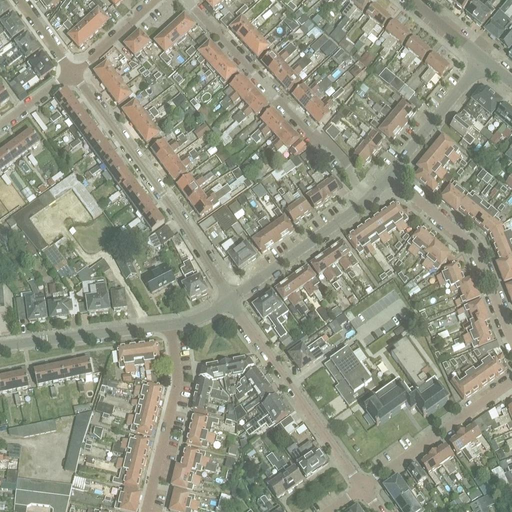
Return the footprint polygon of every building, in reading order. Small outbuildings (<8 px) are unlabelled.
[(60,0),(46,0),(42,3),(44,5),(44,7),(46,9),(47,9),(48,11),(58,3),(60,0)] [(116,8),(123,1),(122,0),(98,0),(109,11),(114,6),(116,8)] [(218,7),(221,4),(217,0),(203,0),(215,13),(219,9),(218,7)] [(342,15),(346,18),(360,0),(346,0),(346,1),(351,4),(342,15)] [(360,0),(346,18),(349,20),(350,18),(357,10),(362,14),(371,3),(371,2),(371,1),(370,0),(360,0)] [(463,12),(466,9),(473,0),(457,0),(454,4),(463,12)] [(467,16),(470,20),(471,19),(474,21),(490,0),(484,0),(483,2),(479,0),(478,0),(476,3),(469,12),(466,15),(467,16)] [(476,25),(480,28),(481,27),(482,27),(484,24),(495,11),(491,8),(497,0),(490,0),(474,21),(477,24),(476,25)] [(499,43),(499,42),(507,33),(506,32),(511,24),(511,22),(510,21),(511,19),(511,0),(509,0),(484,31),(499,43)] [(5,5),(3,3),(0,5),(0,18),(9,12),(8,10),(9,9),(7,6),(5,5)] [(297,9),(291,3),(287,7),(293,13),(297,9)] [(94,14),(91,17),(102,29),(109,22),(97,8),(93,4),(89,7),(94,14)] [(72,5),(68,8),(76,16),(79,13),(72,5)] [(375,6),(373,9),(366,17),(371,21),(362,32),(365,34),(383,13),(380,10),(380,8),(377,6),(376,6),(375,6)] [(292,17),(297,22),(301,19),(304,16),(299,11),(292,17)] [(68,21),(68,22),(59,13),(56,16),(50,23),(53,25),(58,18),(65,25),(64,26),(70,33),(67,36),(80,49),(87,42),(76,30),(68,21)] [(230,13),(221,22),(228,29),(237,21),(230,13)] [(387,15),(383,13),(365,34),(360,42),(363,45),(367,40),(366,39),(368,37),(369,37),(371,35),(374,31),(378,35),(391,19),(390,18),(391,17),(388,15),(387,15)] [(0,36),(4,34),(18,23),(16,21),(17,19),(15,16),(13,17),(12,15),(0,23),(0,28),(1,30),(0,30),(0,36)] [(197,29),(185,15),(177,22),(188,34),(191,31),(193,33),(197,29)] [(318,15),(312,22),(317,27),(323,20),(318,15)] [(299,27),(289,16),(286,19),(283,22),(293,33),(299,27)] [(94,36),(102,29),(91,17),(87,20),(86,18),(82,22),(94,36)] [(231,29),(238,37),(249,26),(246,23),(248,21),(244,17),(231,29)] [(511,19),(510,21),(511,22),(511,24),(506,32),(507,33),(499,42),(504,46),(504,48),(506,49),(508,49),(509,51),(511,48),(511,47),(511,19)] [(309,21),(303,27),(308,33),(315,27),(309,21)] [(87,42),(94,36),(82,22),(78,26),(79,27),(76,30),(87,42)] [(185,37),(188,34),(177,22),(170,29),(183,43),(187,39),(185,37)] [(382,47),(385,50),(403,29),(399,26),(399,24),(397,22),(395,23),(395,22),(386,33),(390,37),(383,45),(382,47)] [(20,25),(18,23),(4,34),(10,42),(24,32),(23,30),(24,29),(21,26),(20,25)] [(238,37),(244,44),(258,32),(254,28),(252,29),(249,26),(238,37)] [(328,26),(323,31),(329,36),(334,31),(328,26)] [(306,36),(309,39),(312,36),(316,41),(322,36),(315,28),(306,36)] [(330,37),(339,46),(345,39),(342,31),(338,28),(330,37)] [(183,43),(170,29),(163,36),(174,47),(177,44),(179,46),(183,43)] [(406,32),(403,29),(385,50),(380,56),(384,59),(390,53),(389,52),(390,51),(397,43),(401,47),(411,35),(410,35),(410,33),(408,31),(406,32)] [(140,32),(132,39),(143,51),(146,48),(148,50),(152,46),(140,32)] [(244,44),(251,51),(263,41),(259,37),(261,36),(258,32),(244,44)] [(4,58),(7,62),(33,43),(31,41),(32,40),(29,36),(28,36),(27,35),(12,45),(15,50),(4,58)] [(174,47),(163,36),(155,43),(165,53),(168,57),(172,52),(170,50),(174,47)] [(203,36),(199,41),(197,42),(201,47),(208,41),(203,36)] [(324,36),(311,48),(316,53),(329,42),(324,36)] [(263,41),(251,51),(258,59),(272,47),(271,46),(276,41),(273,38),(266,44),(263,41)] [(345,38),(345,39),(339,46),(349,54),(354,48),(355,46),(345,38)] [(139,54),(143,51),(132,39),(125,46),(137,60),(141,56),(139,54)] [(415,39),(412,42),(405,50),(410,53),(403,62),(401,64),(405,67),(422,45),(419,42),(419,41),(417,39),(415,39)] [(320,51),(328,58),(337,49),(330,41),(320,51)] [(33,43),(7,62),(5,63),(8,67),(21,58),(24,62),(39,52),(38,50),(39,50),(35,45),(34,46),(33,43)] [(201,66),(205,61),(217,50),(210,43),(197,55),(200,59),(197,61),(201,66)] [(262,63),(269,71),(294,47),(291,44),(284,51),(277,57),(274,53),(262,63)] [(426,48),(422,45),(405,67),(408,69),(410,67),(417,59),(421,63),(430,52),(430,51),(430,49),(428,47),(426,48)] [(297,51),(294,47),(269,71),(276,78),(287,68),(284,64),(291,58),(293,56),(292,55),(297,51)] [(209,65),(207,66),(210,70),(223,57),(217,50),(205,61),(209,65)] [(172,61),(168,57),(165,53),(160,58),(167,66),(172,61)] [(27,65),(31,70),(28,72),(27,71),(16,79),(8,85),(12,89),(47,63),(46,61),(46,60),(44,57),(42,56),(41,55),(27,65)] [(341,60),(348,66),(352,61),(345,55),(341,60)] [(434,55),(432,58),(425,66),(429,70),(423,78),(421,80),(424,82),(442,61),(439,59),(439,57),(436,55),(435,55),(434,55)] [(219,76),(230,65),(223,57),(210,70),(214,74),(216,72),(219,76)] [(283,85),(309,60),(306,57),(297,65),(291,71),(287,68),(276,78),(283,85)] [(283,85),(289,92),(300,82),(297,78),(312,64),(309,60),(283,85)] [(446,64),(442,61),(424,82),(428,85),(429,83),(436,75),(441,79),(450,68),(449,67),(450,66),(447,64),(446,64)] [(101,81),(114,72),(111,68),(113,67),(109,62),(95,73),(101,81)] [(12,89),(18,98),(25,93),(22,89),(36,78),(39,82),(52,72),(52,68),(50,66),(49,65),(47,63),(12,89)] [(378,63),(372,70),(379,76),(384,68),(378,63)] [(238,73),(230,65),(219,76),(222,79),(220,81),(224,85),(238,73)] [(363,73),(357,67),(350,73),(356,79),(363,73)] [(389,86),(396,78),(386,69),(379,77),(389,86)] [(155,82),(153,78),(147,71),(142,75),(147,81),(144,84),(147,88),(155,82)] [(205,75),(201,71),(197,76),(200,79),(205,75)] [(101,81),(107,90),(122,79),(118,74),(116,75),(114,72),(101,81)] [(159,73),(153,78),(155,82),(162,77),(159,73)] [(179,76),(174,81),(178,85),(183,81),(179,76)] [(234,92),(228,98),(230,101),(249,84),(242,77),(230,87),(234,92)] [(399,94),(406,86),(396,78),(389,86),(399,94)] [(107,90),(113,98),(125,88),(123,85),(125,83),(122,79),(107,90)] [(293,97),(300,104),(321,86),(321,85),(318,81),(315,84),(308,90),(305,86),(293,97)] [(240,99),(244,102),(255,92),(249,84),(230,101),(234,105),(240,99)] [(369,89),(363,85),(359,90),(365,95),(369,89)] [(300,104),(307,112),(318,101),(314,97),(321,91),(323,89),(321,86),(300,104)] [(415,94),(406,86),(399,94),(408,102),(413,97),(415,94)] [(0,88),(0,107),(9,101),(0,88)] [(113,98),(119,106),(134,95),(130,90),(128,92),(125,88),(113,98)] [(74,126),(87,117),(67,90),(54,99),(74,126)] [(472,102),(482,110),(493,96),(486,90),(481,90),(472,102)] [(145,92),(140,95),(144,100),(149,97),(145,92)] [(244,115),(262,99),(255,92),(244,102),(247,106),(233,119),(236,122),(244,115)] [(398,110),(411,120),(417,113),(404,103),(395,95),(392,99),(401,107),(398,110)] [(502,103),(493,96),(482,110),(491,117),(502,103)] [(408,102),(418,111),(419,110),(423,105),(413,97),(408,102)] [(307,112),(314,119),(330,103),(333,100),(332,98),(328,99),(321,105),(318,101),(307,112)] [(262,99),(244,115),(236,122),(239,126),(254,113),(257,117),(268,106),(262,99)] [(123,112),(129,120),(142,111),(139,107),(141,106),(138,101),(123,112)] [(185,112),(188,109),(191,107),(187,102),(181,107),(185,112)] [(480,113),(482,110),(472,102),(464,112),(460,117),(474,128),(474,129),(477,131),(479,128),(475,124),(476,123),(475,122),(481,114),(480,113)] [(330,103),(314,119),(320,126),(331,116),(328,112),(334,106),(330,103)] [(404,127),(411,120),(398,110),(395,114),(386,106),(383,110),(392,118),(404,127)] [(499,121),(504,125),(511,115),(511,111),(505,106),(494,120),(498,123),(499,121)] [(191,107),(188,109),(189,111),(182,116),(185,120),(195,114),(191,107)] [(206,107),(198,113),(206,123),(213,117),(206,107)] [(344,107),(338,114),(345,120),(351,112),(344,107)] [(142,111),(129,120),(135,128),(157,112),(154,109),(149,112),(147,113),(144,114),(142,111)] [(265,125),(258,131),(250,138),(253,142),(259,136),(261,134),(279,118),(272,110),(261,121),(265,125)] [(389,122),(386,125),(398,135),(404,127),(392,118),(383,110),(380,114),(389,122)] [(135,128),(141,137),(154,127),(151,123),(153,122),(153,121),(155,120),(154,119),(159,116),(157,112),(135,128)] [(48,130),(35,113),(32,116),(44,133),(48,130)] [(51,120),(54,124),(62,118),(59,114),(51,120)] [(511,132),(511,115),(504,125),(497,134),(501,137),(506,131),(511,134),(511,132)] [(74,126),(93,152),(106,143),(87,117),(74,126)] [(469,135),(474,129),(474,128),(460,117),(450,129),(463,140),(462,141),(470,147),(475,140),(469,135)] [(271,132),(275,136),(286,125),(279,118),(261,134),(264,138),(271,132)] [(392,143),(398,135),(386,125),(383,129),(374,121),(370,125),(380,133),(387,139),(392,143)] [(205,125),(194,134),(199,141),(210,132),(205,125)] [(278,139),(271,145),(264,153),(267,156),(275,149),(293,133),(286,125),(275,136),(278,139)] [(366,142),(377,151),(378,151),(379,151),(381,148),(381,147),(384,143),(379,139),(362,125),(360,129),(370,137),(366,142)] [(326,133),(334,142),(341,133),(333,126),(326,133)] [(164,137),(162,134),(159,129),(156,131),(154,127),(141,137),(147,145),(152,141),(154,145),(164,137)] [(484,129),(480,134),(490,142),(494,137),(484,129)] [(32,131),(4,151),(14,164),(41,144),(32,131)] [(378,151),(377,151),(366,142),(363,145),(347,132),(344,135),(350,140),(372,159),(378,151)] [(217,140),(224,148),(232,141),(225,133),(217,140)] [(300,140),(293,133),(275,149),(278,152),(284,147),(288,151),(300,140)] [(178,139),(181,143),(187,139),(184,135),(178,139)] [(262,140),(259,136),(253,142),(257,145),(262,140)] [(443,137),(437,144),(436,146),(457,162),(460,158),(456,155),(459,151),(443,137)] [(372,159),(350,140),(347,144),(358,152),(353,158),(360,163),(364,167),(367,163),(369,163),(371,161),(370,159),(371,159),(372,159)] [(70,147),(73,151),(82,145),(79,141),(70,147)] [(152,151),(157,159),(178,145),(175,141),(168,147),(164,142),(152,151)] [(295,157),(298,154),(299,153),(306,146),(301,141),(294,149),(290,152),(295,157)] [(93,152),(113,179),(126,170),(119,161),(119,162),(117,159),(114,155),(112,152),(112,151),(106,143),(93,152)] [(493,147),(488,143),(477,157),(482,161),(493,147)] [(173,154),(180,149),(178,145),(157,159),(163,167),(176,158),(173,154)] [(457,162),(436,146),(430,154),(446,167),(449,163),(453,166),(457,162)] [(216,156),(222,165),(231,159),(224,150),(216,156)] [(0,173),(14,164),(4,151),(0,154),(0,173)] [(163,167),(169,175),(197,155),(194,151),(186,157),(179,162),(176,158),(163,167)] [(306,161),(313,156),(310,151),(302,157),(306,161)] [(430,154),(424,160),(423,161),(443,178),(446,174),(442,171),(446,167),(430,154)] [(200,158),(197,155),(169,175),(175,183),(188,174),(185,170),(200,158)] [(28,159),(34,168),(38,165),(32,156),(28,159)] [(233,159),(237,164),(241,160),(237,156),(233,159)] [(295,158),(290,161),(292,164),(296,169),(302,164),(297,157),(295,158)] [(290,161),(281,168),(287,175),(296,169),(292,164),(290,161)] [(423,161),(417,169),(420,171),(414,179),(432,194),(433,194),(438,198),(442,192),(437,188),(438,188),(432,183),(436,178),(440,182),(443,178),(423,161)] [(98,167),(89,173),(92,177),(101,171),(98,167)] [(232,174),(236,180),(242,175),(238,169),(232,174)] [(271,175),(274,178),(276,176),(281,183),(287,178),(280,169),(271,175)] [(113,179),(133,205),(145,196),(139,188),(138,188),(134,182),(131,179),(132,178),(126,170),(113,179)] [(483,171),(477,178),(482,182),(487,175),(483,171)] [(51,180),(54,184),(64,176),(62,172),(51,180)] [(317,178),(332,198),(340,193),(331,180),(327,184),(320,175),(319,173),(315,175),(317,178)] [(64,195),(71,190),(80,183),(74,174),(58,186),(64,195)] [(183,194),(189,202),(202,193),(199,189),(214,178),(211,174),(206,178),(203,180),(183,194)] [(448,174),(445,178),(450,183),(453,179),(448,174)] [(215,196),(195,210),(201,218),(213,210),(221,204),(220,202),(232,193),(232,192),(244,184),(248,189),(253,186),(245,176),(244,177),(242,175),(236,180),(237,181),(229,187),(228,186),(223,190),(215,196)] [(257,175),(251,179),(256,186),(262,182),(257,175)] [(332,198),(317,178),(315,175),(311,178),(319,189),(315,192),(324,204),(332,198)] [(8,187),(11,184),(5,176),(1,178),(8,187)] [(183,194),(203,180),(201,177),(194,182),(190,177),(177,186),(183,194)] [(74,195),(84,188),(82,185),(80,183),(71,190),(74,195)] [(463,190),(459,187),(454,183),(440,200),(448,207),(463,190)] [(307,191),(304,187),(303,184),(299,187),(315,210),(324,204),(315,192),(312,187),(307,191)] [(195,210),(215,196),(223,190),(219,185),(211,191),(212,192),(205,197),(202,193),(189,202),(195,210)] [(252,191),(259,200),(267,195),(260,185),(252,191)] [(58,186),(54,189),(60,198),(64,195),(58,186)] [(74,195),(78,200),(88,193),(85,190),(84,188),(74,195)] [(56,201),(60,198),(54,189),(49,192),(56,201)] [(456,214),(459,210),(470,196),(463,190),(448,207),(456,214)] [(82,205),(91,198),(88,193),(78,200),(82,205)] [(459,210),(466,217),(480,199),(477,197),(472,193),(470,196),(459,210)] [(108,206),(120,197),(118,194),(105,203),(108,206)] [(286,196),(288,198),(303,219),(311,213),(302,201),(298,204),(290,194),(286,196)] [(158,215),(156,212),(153,208),(151,205),(152,205),(145,196),(133,205),(152,232),(165,223),(158,214),(158,215)] [(294,225),(303,219),(288,198),(286,196),(283,198),(284,201),(291,209),(286,213),(294,225)] [(82,205),(86,210),(95,203),(91,198),(82,205)] [(46,208),(39,199),(34,203),(41,211),(46,208)] [(466,217),(474,223),(487,205),(480,199),(466,217)] [(36,215),(41,211),(34,203),(30,206),(36,215)] [(86,210),(89,215),(99,208),(95,203),(86,210)] [(229,208),(233,214),(241,209),(236,203),(229,208)] [(396,203),(387,210),(404,230),(406,229),(403,225),(409,221),(404,215),(396,203)] [(496,212),(487,205),(474,223),(482,229),(496,212)] [(36,215),(30,206),(11,219),(16,225),(18,228),(29,220),(36,215)] [(93,220),(103,213),(99,208),(89,215),(93,220)] [(199,227),(204,234),(218,224),(224,233),(232,228),(237,224),(226,208),(204,223),(199,227)] [(277,225),(286,238),(294,232),(285,219),(278,210),(274,213),(281,222),(277,225)] [(379,215),(389,227),(392,232),(397,229),(400,233),(404,230),(387,210),(379,215)] [(482,229),(489,236),(503,226),(495,220),(499,215),(496,212),(482,229)] [(379,215),(372,221),(387,242),(391,239),(388,235),(392,232),(389,227),(379,215)] [(279,244),(286,238),(277,225),(273,228),(266,218),(262,221),(269,231),(279,244)] [(11,229),(16,225),(11,219),(6,223),(11,229)] [(141,223),(138,219),(125,229),(124,227),(120,230),(132,247),(136,244),(128,233),(141,223)] [(32,225),(29,220),(18,228),(22,233),(32,225)] [(265,234),(261,236),(271,250),(279,244),(269,231),(262,221),(258,224),(265,234)] [(384,245),(387,242),(372,221),(363,227),(372,239),(375,244),(380,240),(384,245)] [(238,236),(243,232),(237,224),(232,228),(238,236)] [(32,225),(22,233),(26,238),(36,230),(32,225)] [(164,245),(161,240),(171,232),(167,226),(156,235),(161,247),(164,245)] [(489,236),(493,245),(511,237),(511,232),(506,235),(503,226),(489,236)] [(371,246),(375,244),(372,239),(363,227),(355,233),(371,254),(375,251),(371,246)] [(408,251),(412,254),(428,234),(421,228),(417,233),(411,240),(407,245),(411,248),(408,251)] [(263,255),(271,250),(261,236),(257,239),(250,229),(246,232),(253,242),(263,255)] [(39,235),(36,230),(26,238),(30,243),(39,235)] [(161,240),(164,245),(175,237),(171,232),(161,240)] [(367,256),(371,254),(355,233),(347,238),(359,255),(364,252),(367,256)] [(436,241),(428,234),(412,254),(416,258),(419,254),(422,257),(435,243),(436,241)] [(39,235),(30,243),(34,247),(43,240),(39,235)] [(511,247),(511,237),(493,245),(497,254),(511,247)] [(59,242),(55,246),(58,250),(59,252),(69,244),(65,238),(59,242)] [(253,262),(256,260),(256,259),(257,258),(247,244),(242,247),(236,238),(231,241),(248,264),(252,261),(253,262)] [(50,250),(43,240),(34,247),(41,256),(43,255),(50,250)] [(244,267),(248,264),(231,241),(227,244),(233,254),(229,257),(239,271),(240,270),(242,270),(244,269),(244,267)] [(342,242),(334,247),(350,269),(351,268),(353,269),(359,265),(342,242)] [(435,243),(422,257),(421,258),(425,262),(421,267),(426,270),(442,249),(435,243)] [(21,252),(27,261),(36,255),(29,245),(21,252)] [(50,250),(43,255),(44,257),(57,273),(58,272),(68,265),(69,265),(59,252),(55,246),(50,250)] [(346,272),(350,269),(334,247),(326,253),(335,265),(339,262),(346,272)] [(511,247),(497,254),(500,263),(511,259),(511,247)] [(112,254),(126,281),(137,275),(130,262),(128,263),(121,249),(112,254)] [(429,272),(433,268),(437,272),(441,267),(447,260),(450,263),(454,260),(450,256),(451,256),(442,249),(426,270),(429,272)] [(14,263),(23,257),(18,251),(9,257),(14,263)] [(319,259),(334,280),(336,283),(340,289),(344,286),(338,278),(342,275),(335,265),(326,253),(319,259)] [(7,273),(15,268),(9,259),(1,265),(7,273)] [(334,280),(319,259),(311,265),(319,277),(323,273),(330,283),(334,280)] [(497,265),(500,274),(511,269),(511,259),(500,263),(497,265)] [(454,260),(450,263),(452,266),(444,270),(446,275),(436,279),(438,283),(440,282),(461,274),(458,264),(457,264),(454,260)] [(94,277),(101,272),(103,270),(99,265),(104,261),(111,271),(104,261),(90,271),(94,277)] [(199,297),(202,296),(203,297),(207,295),(207,294),(208,293),(201,278),(196,280),(194,275),(196,274),(190,261),(183,264),(185,268),(199,297)] [(83,283),(90,282),(96,281),(100,313),(104,313),(105,314),(108,313),(109,312),(111,312),(106,281),(103,277),(88,279),(82,273),(84,271),(78,264),(72,269),(78,277),(83,283)] [(153,294),(176,283),(167,265),(144,277),(153,294)] [(300,272),(315,294),(321,302),(325,299),(319,291),(315,286),(319,283),(307,267),(300,272)] [(196,299),(199,297),(185,268),(181,270),(188,284),(183,286),(190,301),(191,301),(192,302),(196,300),(196,299)] [(511,280),(511,269),(500,274),(504,284),(510,282),(511,280)] [(315,294),(300,272),(291,278),(300,290),(304,288),(311,297),(315,294)] [(449,284),(451,288),(465,283),(461,274),(440,282),(438,283),(439,288),(449,284)] [(300,290),(291,278),(283,284),(299,306),(303,303),(296,293),(300,290)] [(472,280),(465,283),(451,288),(448,289),(450,294),(461,290),(462,294),(476,289),(472,280)] [(35,298),(38,321),(40,321),(41,322),(45,322),(46,320),(47,320),(44,296),(40,296),(38,293),(34,281),(27,283),(29,288),(31,287),(34,295),(35,297),(35,298)] [(95,314),(100,313),(96,281),(90,282),(90,285),(92,298),(87,299),(89,315),(90,314),(92,315),(94,315),(95,314)] [(407,294),(408,293),(414,289),(417,287),(413,282),(403,289),(407,294)] [(13,295),(18,292),(11,283),(7,287),(13,295)] [(352,308),(340,289),(336,283),(332,286),(336,292),(349,311),(352,308)] [(299,306),(283,284),(275,290),(284,302),(288,299),(295,308),(299,306)] [(117,313),(121,313),(121,311),(127,310),(125,292),(117,293),(116,285),(109,285),(111,295),(112,295),(114,312),(116,312),(117,313)] [(417,294),(414,289),(408,293),(410,298),(415,296),(417,294)] [(480,299),(476,289),(462,294),(464,300),(454,303),(449,305),(451,310),(480,299)] [(79,315),(77,301),(74,293),(69,294),(70,299),(58,301),(60,319),(69,318),(68,310),(71,310),(71,316),(79,315)] [(287,313),(283,308),(273,293),(271,294),(270,294),(268,296),(268,297),(263,300),(281,325),(286,321),(282,317),(287,313)] [(60,319),(58,301),(57,295),(53,296),(55,304),(49,305),(51,320),(60,319)] [(38,321),(35,298),(35,297),(26,298),(29,322),(30,322),(31,323),(36,323),(37,321),(38,321)] [(294,343),(281,325),(263,300),(259,303),(257,303),(255,305),(255,306),(253,307),(264,322),(269,318),(276,328),(283,338),(280,340),(286,349),(294,343)] [(466,320),(471,318),(485,312),(482,303),(476,305),(458,312),(459,316),(464,314),(466,320)] [(489,322),(485,312),(471,318),(466,320),(468,325),(463,326),(465,331),(466,331),(472,329),(486,323),(489,322)] [(344,315),(336,321),(340,327),(348,321),(344,315)] [(336,321),(329,326),(335,336),(342,331),(336,321)] [(465,342),(489,332),(486,323),(472,329),(466,331),(468,335),(464,337),(465,342)] [(405,324),(399,329),(403,335),(409,330),(405,324)] [(493,342),(489,332),(465,342),(467,346),(472,345),(473,349),(479,347),(487,344),(493,342)] [(286,349),(289,353),(298,347),(308,340),(305,336),(295,342),(294,343),(286,349)] [(294,361),(295,364),(318,347),(325,343),(322,339),(306,350),(303,346),(289,356),(291,358),(290,359),(292,361),(294,361)] [(406,406),(409,410),(411,412),(416,408),(420,414),(423,418),(449,400),(435,381),(426,388),(424,385),(427,383),(424,378),(423,379),(421,376),(428,371),(406,341),(392,351),(395,354),(392,356),(416,391),(416,390),(418,393),(415,395),(413,392),(409,395),(399,382),(374,400),(363,408),(374,422),(377,427),(401,409),(406,406)] [(488,352),(500,348),(497,342),(486,347),(488,352)] [(325,343),(318,347),(295,364),(297,366),(296,367),(298,370),(300,370),(301,372),(315,362),(312,358),(328,346),(325,343)] [(148,345),(150,368),(151,372),(155,371),(155,365),(160,364),(159,359),(160,359),(158,344),(148,345)] [(137,347),(140,367),(145,366),(146,372),(151,372),(150,368),(148,345),(137,347)] [(135,373),(134,367),(140,367),(137,347),(127,348),(131,374),(135,373)] [(117,349),(119,364),(120,369),(125,369),(126,375),(131,374),(127,348),(117,349)] [(335,388),(336,390),(349,408),(370,394),(366,389),(368,388),(366,386),(372,382),(349,349),(331,361),(325,366),(339,386),(335,388)] [(482,357),(497,378),(505,372),(496,359),(491,362),(485,354),(482,357)] [(236,362),(238,376),(244,374),(255,366),(248,357),(242,359),(242,361),(236,362)] [(489,384),(497,378),(482,357),(478,360),(484,367),(479,371),(489,384)] [(90,361),(62,366),(65,381),(93,376),(90,361)] [(226,362),(231,388),(232,396),(234,396),(236,387),(233,377),(238,376),(236,362),(232,363),(231,361),(226,362)] [(221,365),(217,366),(219,380),(225,379),(228,393),(231,397),(232,396),(231,388),(226,362),(222,363),(221,365)] [(38,387),(65,381),(62,366),(34,372),(38,387)] [(203,367),(201,378),(214,381),(219,380),(217,366),(211,367),(209,366),(203,367)] [(481,389),(489,384),(479,371),(475,373),(470,366),(465,369),(467,371),(481,389)] [(481,389),(467,371),(465,369),(462,371),(468,379),(463,382),(473,395),(481,389)] [(237,391),(240,394),(263,378),(261,374),(261,373),(259,370),(258,370),(257,370),(246,378),(249,382),(240,389),(237,391)] [(26,374),(0,379),(0,385),(2,395),(29,389),(26,374)] [(254,389),(257,394),(270,385),(267,381),(265,381),(263,378),(240,394),(235,398),(238,402),(245,397),(245,396),(254,389)] [(451,383),(461,396),(464,401),(473,395),(463,382),(458,385),(455,381),(451,383)] [(213,385),(200,382),(198,383),(197,385),(198,387),(197,392),(229,399),(229,398),(222,391),(222,393),(212,390),(213,385)] [(161,399),(163,389),(149,385),(142,384),(141,389),(137,388),(136,392),(161,399)] [(247,413),(254,408),(275,394),(272,390),(272,388),(270,385),(257,394),(261,398),(245,410),(247,413)] [(138,403),(144,405),(159,408),(161,399),(136,392),(134,397),(139,398),(138,403)] [(194,396),(193,401),(209,404),(210,399),(221,402),(228,403),(229,399),(197,392),(196,395),(194,396)] [(253,428),(258,424),(284,406),(280,402),(281,400),(279,398),(277,398),(277,397),(263,407),(262,405),(256,409),(260,416),(249,423),(253,428)] [(207,410),(209,404),(193,401),(192,404),(194,406),(193,410),(216,416),(217,412),(207,410)] [(136,408),(135,413),(156,418),(159,408),(144,405),(138,403),(133,402),(132,406),(136,408)] [(115,407),(99,403),(96,412),(112,417),(115,407)] [(234,412),(235,415),(237,423),(247,416),(240,406),(234,411),(234,412)] [(286,410),(284,406),(258,424),(253,428),(246,433),(249,437),(273,420),(276,425),(289,415),(289,414),(289,412),(288,410),(286,410)] [(511,407),(502,411),(504,417),(500,418),(494,420),(496,424),(501,423),(511,418),(511,407)] [(77,416),(76,423),(90,426),(94,413),(77,416)] [(135,413),(134,418),(130,417),(128,421),(154,428),(156,418),(135,413)] [(194,415),(192,425),(211,430),(212,425),(218,426),(219,421),(194,415)] [(486,415),(481,419),(488,429),(493,425),(486,415)] [(284,430),(295,423),(291,417),(288,419),(280,424),(284,430)] [(511,418),(501,423),(496,424),(496,426),(492,427),(493,432),(503,427),(507,425),(510,431),(511,430),(511,418)] [(488,429),(481,419),(474,423),(482,434),(488,430),(488,429)] [(55,421),(47,423),(50,434),(57,433),(55,421)] [(151,438),(154,428),(128,421),(127,426),(132,427),(131,432),(137,434),(151,438)] [(44,436),(50,434),(47,423),(41,424),(44,436)] [(88,431),(90,426),(76,423),(75,428),(88,431)] [(299,428),(295,423),(284,430),(288,436),(299,428)] [(41,424),(35,425),(37,437),(44,436),(41,424)] [(284,430),(280,424),(271,431),(275,437),(284,430)] [(31,438),(37,437),(35,425),(28,427),(31,438)] [(192,425),(189,435),(215,441),(216,437),(210,435),(211,430),(192,425)] [(466,430),(466,432),(474,444),(477,448),(481,445),(485,449),(486,451),(489,448),(473,426),(470,428),(469,428),(466,430)] [(28,427),(22,428),(24,439),(31,438),(28,427)] [(22,428),(15,429),(17,439),(24,439),(22,428)] [(86,436),(88,431),(75,428),(73,433),(86,436)] [(103,430),(95,428),(93,435),(101,440),(103,430)] [(17,439),(15,429),(9,431),(11,438),(17,439)] [(474,444),(466,432),(457,438),(472,458),(473,460),(477,458),(472,451),(477,448),(474,444)] [(73,433),(72,439),(85,442),(86,436),(73,433)] [(187,445),(202,448),(207,449),(208,444),(214,446),(215,441),(189,435),(187,445)] [(124,441),(123,445),(148,451),(150,442),(136,438),(130,437),(128,442),(124,441)] [(473,460),(472,458),(457,438),(456,437),(453,439),(453,441),(449,444),(457,456),(462,452),(470,462),(473,460)] [(83,447),(85,442),(72,439),(71,444),(83,447)] [(260,440),(252,446),(255,450),(263,444),(260,440)] [(494,441),(490,443),(495,452),(499,450),(494,441)] [(327,465),(325,464),(310,442),(307,445),(301,449),(317,472),(327,465)] [(70,450),(81,453),(83,447),(71,444),(70,450)] [(125,456),(146,461),(148,451),(123,445),(120,455),(125,456)] [(9,458),(9,459),(20,459),(22,447),(13,446),(12,453),(9,453),(9,455),(7,455),(7,458),(9,458)] [(231,446),(228,455),(236,457),(238,448),(231,446)] [(438,450),(438,451),(452,473),(453,475),(457,472),(449,461),(454,458),(445,446),(442,448),(440,448),(438,450)] [(186,449),(183,458),(209,465),(210,460),(205,459),(206,454),(201,453),(201,452),(186,449)] [(306,479),(317,472),(301,449),(291,456),(301,471),(306,479)] [(80,458),(81,453),(70,450),(68,455),(80,458)] [(453,475),(452,473),(438,451),(429,458),(437,470),(442,466),(450,477),(453,475)] [(503,451),(496,454),(499,461),(506,458),(503,451)] [(296,487),(279,463),(273,454),(267,458),(273,467),(275,466),(283,478),(277,482),(286,494),(296,487)] [(68,455),(67,461),(79,463),(80,458),(68,455)] [(143,471),(146,461),(125,456),(124,462),(119,460),(118,465),(143,471)] [(420,464),(435,484),(437,486),(440,483),(433,473),(437,470),(429,458),(427,457),(424,459),(424,461),(420,464)] [(217,467),(209,465),(183,458),(181,468),(192,471),(196,472),(197,472),(201,473),(202,468),(204,469),(204,472),(215,474),(217,467)] [(236,461),(227,459),(225,469),(234,471),(236,461)] [(284,460),(279,463),(296,487),(304,481),(295,469),(291,471),(284,460)] [(78,469),(79,463),(67,461),(66,466),(78,469)] [(245,463),(238,468),(244,475),(252,470),(248,465),(247,466),(245,463)] [(120,476),(141,480),(143,471),(118,465),(117,470),(121,471),(120,476)] [(286,494),(277,482),(269,471),(264,465),(260,467),(265,474),(273,485),(269,488),(278,500),(286,494)] [(78,469),(66,466),(65,472),(76,474),(78,469)] [(409,471),(408,472),(418,487),(422,484),(428,492),(433,489),(417,466),(413,469),(412,468),(409,470),(409,471)] [(197,472),(196,472),(192,471),(181,468),(177,467),(175,478),(200,484),(202,479),(196,478),(197,472)] [(501,468),(491,472),(500,490),(509,486),(501,468)] [(228,471),(226,480),(233,482),(235,473),(228,471)] [(6,485),(12,485),(17,486),(18,481),(18,474),(7,473),(6,485)] [(141,480),(120,476),(119,481),(114,480),(113,484),(138,491),(141,480)] [(72,489),(84,492),(89,493),(91,482),(76,478),(75,478),(72,489)] [(175,478),(172,487),(187,491),(192,492),(193,487),(199,488),(200,484),(175,478)] [(231,490),(233,482),(226,480),(220,478),(219,482),(228,485),(227,489),(231,490)] [(405,489),(400,481),(398,478),(386,486),(385,490),(386,490),(385,492),(388,497),(390,497),(395,504),(409,494),(415,490),(411,485),(405,489)] [(235,484),(231,503),(241,495),(235,484)] [(142,496),(126,492),(120,490),(118,496),(117,501),(139,505),(142,496)] [(221,495),(220,501),(229,503),(230,497),(229,497),(230,492),(226,491),(224,496),(221,495)] [(175,492),(173,502),(198,508),(199,504),(194,503),(195,497),(190,496),(175,492)] [(16,499),(15,507),(27,508),(32,506),(33,494),(32,494),(17,493),(16,499)] [(401,511),(405,511),(422,499),(424,498),(421,493),(418,495),(420,497),(416,499),(417,500),(414,502),(409,494),(395,504),(396,505),(395,507),(397,509),(399,509),(401,511)] [(283,511),(280,507),(274,510),(269,504),(275,500),(271,494),(265,498),(264,498),(260,500),(265,507),(268,511),(283,511)] [(50,496),(49,508),(53,511),(61,511),(67,511),(71,499),(51,497),(50,496)] [(482,511),(488,511),(487,509),(495,505),(491,496),(480,501),(484,510),(482,511)] [(421,511),(418,507),(420,505),(421,506),(424,503),(426,506),(428,504),(424,498),(422,499),(405,511),(421,511)] [(268,511),(265,507),(260,500),(258,502),(257,505),(261,510),(262,511),(268,511)] [(458,500),(449,506),(453,511),(456,511),(463,508),(458,500)] [(137,511),(139,505),(117,501),(116,505),(115,511),(120,511),(137,511)] [(226,511),(229,503),(220,501),(218,509),(216,508),(215,511),(226,511)] [(173,502),(170,511),(172,511),(191,511),(193,511),(197,511),(198,508),(173,502)]
